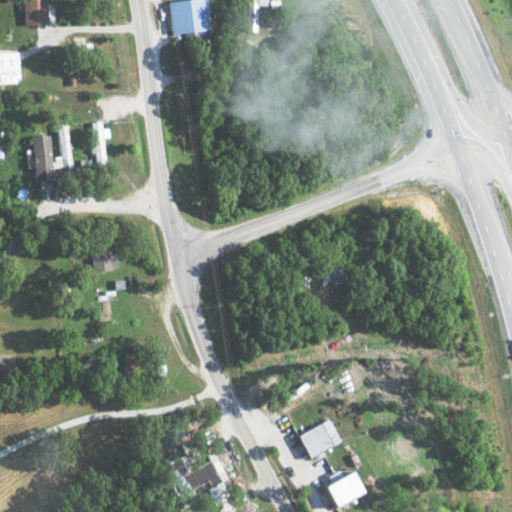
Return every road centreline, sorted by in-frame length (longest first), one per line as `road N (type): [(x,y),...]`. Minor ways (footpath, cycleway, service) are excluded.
road 1 (residential): [(285,511),(193,324),(163,204),(134,0)]
road 2 (residential): [(173,250),(411,158)]
road 3 (trunk): [(457,137),(503,274)]
road 4 (trunk): [(501,126),(450,0)]
